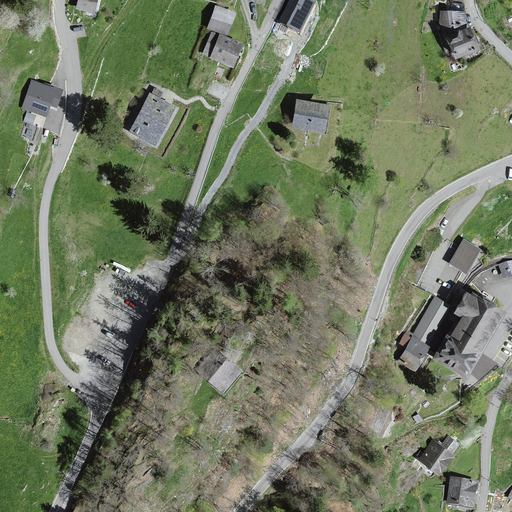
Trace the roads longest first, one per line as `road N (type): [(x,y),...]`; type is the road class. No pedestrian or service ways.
road 1 (tertiary): [(511,161),(448,191),(413,223),(389,266),(347,385),(240,511)]
road 2 (residential): [(101,410),(61,364),(48,322),(43,218),(75,94),(60,0)]
road 3 (residential): [(172,257),(224,107),(279,0)]
road 4 (residential): [(295,45),(180,256),(172,257)]
road 5 (residential): [(101,410),(172,257)]
road 6 (residential): [(480,511),(485,452),(511,374)]
